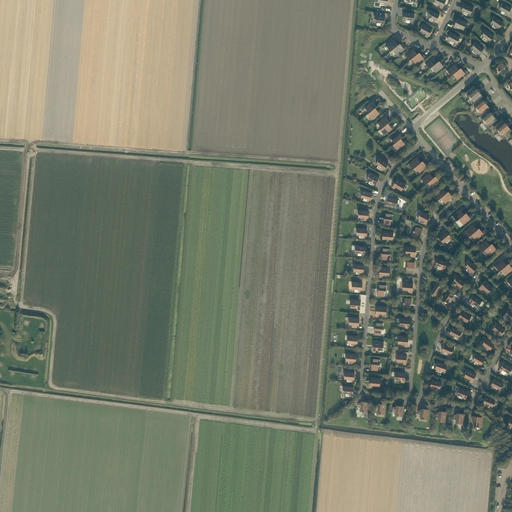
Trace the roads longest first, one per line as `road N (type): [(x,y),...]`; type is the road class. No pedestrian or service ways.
road 1 (track): [(338,163),(28,140),(28,148)]
road 2 (track): [(337,172),(352,0)]
